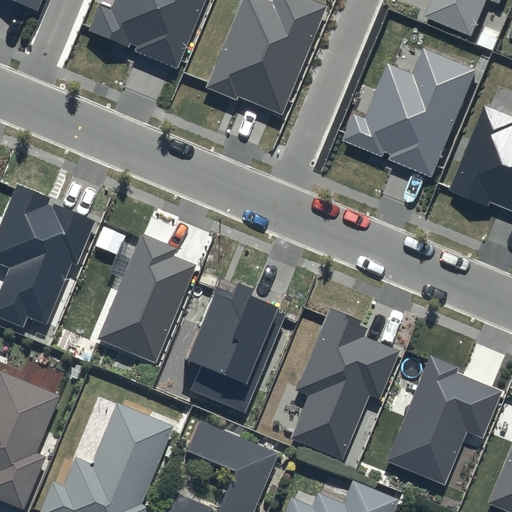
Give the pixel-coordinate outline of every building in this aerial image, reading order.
[(10,0),(39,11),(43,0),(10,0)] [(207,0),(114,0),(111,9),(100,4),(89,30),(128,47),(130,43),(136,45),(134,51),(178,70),(207,0)] [(327,7),(310,0),(272,0),(271,3),(262,0),(241,0),(205,89),(236,101),(238,97),(283,115),(327,7)] [(430,0),(424,16),(470,35),(484,0),(493,0),(499,2),(499,0),(430,0)] [(474,70),(424,50),(413,76),(388,65),(366,119),(353,114),(341,141),(382,158),(385,152),(390,154),(388,160),(430,177),(474,70)] [(511,116),(484,105),(449,190),(489,206),(490,202),(511,211),(511,116)] [(50,198),(17,185),(0,226),(0,263),(11,267),(0,293),(0,317),(24,327),(28,317),(46,324),(71,262),(77,264),(95,220),(53,203),(51,206),(47,204),(50,198)] [(177,248),(143,234),(99,339),(156,363),(196,266),(173,257),(177,248)] [(254,289),(238,283),(233,295),(217,288),(188,358),(203,364),(192,390),(245,413),(286,315),(278,312),(279,309),(251,297),(254,289)] [(362,320),(331,308),(297,389),(311,395),(292,440),(344,461),(370,396),(381,400),(401,351),(365,336),(368,329),(360,326),(362,320)] [(459,367),(431,355),(387,461),(445,484),(467,431),(483,438),(502,391),(457,373),(459,367)] [(29,490),(43,459),(33,455),(58,394),(0,369),(0,503),(21,511),(20,511),(27,511),(36,493),(29,490)] [(138,506),(171,429),(116,405),(90,466),(74,459),(61,488),(52,484),(40,511),(144,511),(146,509),(138,506)] [(197,422),(184,453),(231,473),(215,511),(213,511),(173,495),(166,511),(253,511),(277,455),(197,422)] [(511,511),(511,447),(489,504),(509,511),(511,511)] [(389,511),(394,502),(394,501),(351,483),(341,506),(313,495),(308,506),(290,498),(284,511),(389,511)]
